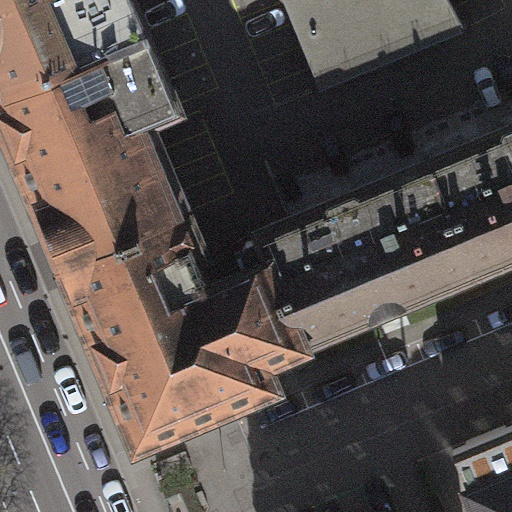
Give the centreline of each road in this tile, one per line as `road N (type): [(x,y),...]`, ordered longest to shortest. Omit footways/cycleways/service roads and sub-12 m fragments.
road 1 (residential): [(254,451),(511,340)]
road 2 (primary): [(0,397),(48,511)]
